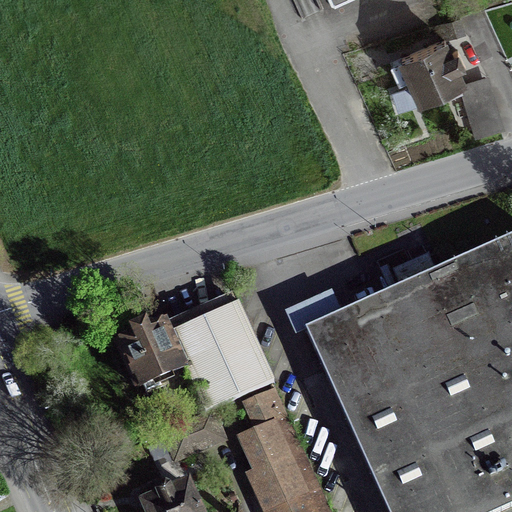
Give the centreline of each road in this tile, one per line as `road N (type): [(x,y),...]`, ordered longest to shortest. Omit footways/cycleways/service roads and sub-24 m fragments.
road 1 (residential): [(0,311),(511,155)]
road 2 (unknown): [(254,259),(374,511)]
road 3 (primary): [(52,511),(0,392)]
